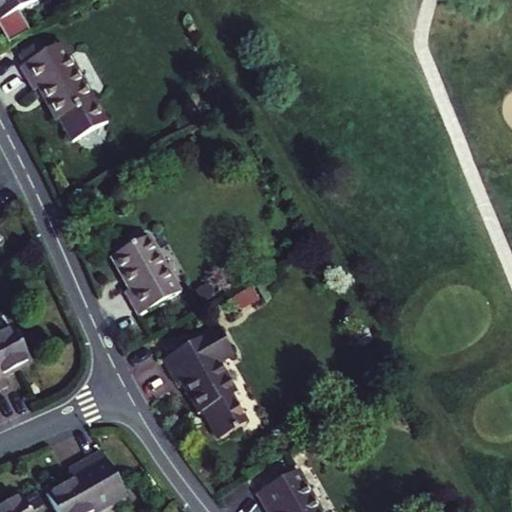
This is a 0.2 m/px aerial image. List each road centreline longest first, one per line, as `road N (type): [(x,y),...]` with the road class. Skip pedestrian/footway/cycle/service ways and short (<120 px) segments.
road 1 (residential): [(122,391),(0,120)]
road 2 (residential): [(211,511),(122,391)]
road 3 (residential): [(122,391),(0,447)]
